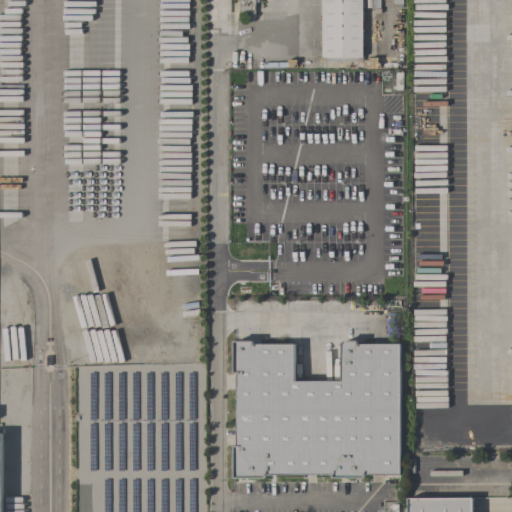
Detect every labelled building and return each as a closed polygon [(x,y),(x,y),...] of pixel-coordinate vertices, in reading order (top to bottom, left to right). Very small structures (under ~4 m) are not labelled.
[(237,0),(255,0),(255,17),(253,17),(253,22),(239,22),(239,17),(237,17),(237,0)] [(362,0),(362,61),(325,61),(325,57),(321,57),(321,0),(362,0)] [(378,7),(378,0),(365,0),(366,8),(378,7)] [(402,90),(395,90),(395,72),(403,72),(402,90)] [(400,475),(364,475),(364,478),(332,478),(332,475),(265,475),(265,478),(233,478),(233,446),(237,446),(236,373),(233,373),(233,341),(253,341),(253,344),(294,344),(294,381),(341,381),(341,345),(340,344),(343,341),(357,341),(357,344),(400,344),(400,475)] [(408,511),(408,499),(472,498),(472,511),(408,511)]
